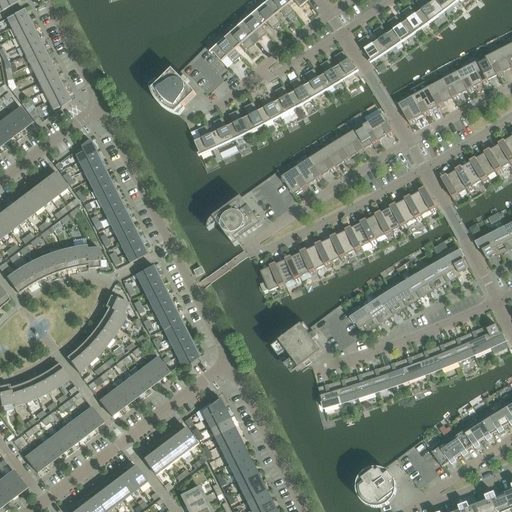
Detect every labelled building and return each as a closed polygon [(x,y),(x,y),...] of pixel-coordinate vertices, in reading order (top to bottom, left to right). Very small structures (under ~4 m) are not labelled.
[(20,3),(18,0),(0,0),(0,11),(2,10),(2,12),(20,3)] [(281,23),(275,16),(266,4),(262,0),(261,0),(254,6),(257,11),(252,16),(262,27),(267,23),(273,30),(281,23)] [(289,5),(284,0),(270,0),(266,4),(275,16),(281,12),(286,19),(294,12),(289,5)] [(445,12),(439,4),(436,1),(430,5),(426,0),(419,0),(416,3),(422,11),(425,15),(431,23),(445,12)] [(459,2),(457,0),(435,0),(436,1),(439,4),(445,12),(459,2)] [(431,23),(425,15),(422,11),(416,15),(410,7),(402,13),(408,21),(410,25),(416,33),(431,23)] [(29,20),(30,19),(27,15),(24,10),(6,19),(11,29),(29,20)] [(262,27),(252,16),(248,11),(240,18),(244,22),(238,27),(248,38),(254,34),(259,41),(267,34),(262,27)] [(416,33),(410,25),(408,21),(402,25),(396,17),(388,23),(393,31),(396,35),(402,43),(416,33)] [(34,29),(32,24),(31,24),(29,20),(11,29),(16,38),(34,29)] [(248,38),(238,27),(235,23),(227,29),(231,34),(225,39),(235,50),(240,45),(246,52),(254,45),(248,38)] [(402,43),(396,35),(393,31),(388,35),(382,27),(373,32),(379,41),(382,45),(388,53),(402,43)] [(38,38),(39,38),(37,33),(36,33),(34,29),(16,38),(20,47),(38,38)] [(235,50),(225,39),(221,34),(213,41),(215,43),(209,49),(222,62),(227,57),(233,64),(241,57),(235,50)] [(388,53),(382,45),(379,41),(373,45),(368,36),(359,42),(373,63),(388,53)] [(25,56),(43,47),(44,47),(41,42),(40,42),(38,38),(20,47),(25,56)] [(511,44),(503,49),(511,67),(511,44)] [(29,65),(47,56),(48,56),(46,51),(45,52),(43,47),(25,56),(29,65)] [(511,68),(511,67),(503,49),(488,57),(497,76),(499,79),(505,76),(503,73),(511,68)] [(357,73),(344,52),(335,57),(340,66),(334,70),(337,74),(342,82),(357,73)] [(52,66),(53,65),(50,60),(50,61),(47,56),(29,65),(34,75),(52,66)] [(497,76),(488,57),(473,64),(483,84),(484,87),(490,84),(488,81),(497,76)] [(342,82),(337,74),(334,70),(329,61),(320,66),(325,75),(319,78),(322,83),(327,91),(342,82)] [(483,84),(473,64),(458,72),(468,91),(469,95),(475,91),(474,88),(483,84)] [(39,84),(57,75),(57,74),(55,70),(54,70),(52,66),(34,75),(39,84)] [(327,91),(322,83),(319,78),(314,70),(305,75),(310,84),(304,87),(307,91),(312,100),(327,91)] [(176,115),(193,98),(197,95),(187,85),(190,82),(186,78),(183,81),(173,71),(153,91),(155,96),(157,101),(161,105),(165,109),(169,112),(174,114),(176,115)] [(468,91),(458,72),(443,80),(453,99),(455,102),(461,99),(459,96),(468,91)] [(61,84),(62,83),(60,79),(59,79),(57,75),(39,84),(43,93),(61,84)] [(307,91),(304,87),(299,78),(290,84),(295,92),(289,96),(291,100),(296,109),(312,100),(307,91)] [(453,99),(443,80),(428,88),(438,107),(440,110),(446,107),(444,104),(453,99)] [(48,102),(66,93),(67,93),(64,88),(63,88),(61,84),(43,93),(48,102)] [(296,109),(291,100),(289,96),(284,87),(275,92),(280,101),(274,104),(276,108),(281,117),(296,109)] [(438,107),(428,88),(418,94),(413,97),(424,115),(425,119),(431,115),(429,112),(438,107)] [(20,93),(16,89),(12,92),(15,97),(20,93)] [(23,98),(20,93),(15,97),(19,102),(23,98)] [(61,109),(70,102),(71,101),(69,97),(68,97),(66,93),(48,102),(53,112),(60,108),(61,109),(60,109),(61,109)] [(276,108),(274,104),(269,95),(260,100),(265,109),(258,112),(261,116),(265,125),(281,117),(276,108)] [(424,115),(413,97),(398,105),(411,127),(417,123),(415,120),(424,115)] [(30,107),(26,102),(21,105),(25,110),(30,107)] [(265,125),(261,116),(258,112),(254,103),(245,108),(249,117),(243,120),(245,124),(250,133),(265,125)] [(32,124),(20,109),(12,115),(23,130),(32,124)] [(250,133),(245,124),(243,120),(238,111),(229,115),(234,124),(227,128),(229,132),(234,141),(250,133)] [(395,136),(388,124),(382,114),(367,123),(379,141),(387,136),(389,140),(395,136)] [(23,130),(12,115),(3,121),(15,137),(23,130)] [(42,123),(38,118),(34,121),(38,127),(42,123)] [(234,141),(229,132),(227,128),(223,118),(214,123),(218,132),(212,135),(214,139),(218,148),(234,141)] [(15,137),(3,121),(0,123),(0,133),(7,143),(15,137)] [(381,145),(379,141),(367,123),(353,132),(364,150),(373,145),(375,148),(381,145)] [(218,148),(214,139),(212,135),(207,126),(198,130),(202,139),(195,142),(201,156),(218,148)] [(364,150),(353,132),(339,141),(350,159),(359,154),(361,157),(366,153),(364,150)] [(511,137),(499,145),(510,164),(511,166),(511,137)] [(97,154),(95,152),(96,151),(93,145),(92,145),(90,140),(80,147),(83,152),(75,156),(79,163),(97,154)] [(352,162),(350,159),(339,141),(324,150),(336,168),(345,163),(346,166),(352,162)] [(510,164),(499,145),(485,154),(496,173),(498,177),(504,173),(502,169),(510,164)] [(336,168),(324,150),(310,159),(322,177),(330,172),(332,175),(338,171),(336,168)] [(101,164),(99,159),(100,159),(98,154),(97,154),(79,163),(83,172),(101,164)] [(496,173),(485,154),(471,163),(482,182),(484,186),(490,182),(487,178),(496,173)] [(322,177),(310,159),(296,168),(308,186),(316,181),(318,184),(324,180),(322,177)] [(106,173),(104,168),(105,168),(102,163),(101,164),(83,172),(88,182),(106,173)] [(482,182),(471,163),(456,171),(467,190),(469,194),(475,191),(473,187),(482,182)] [(308,186),(296,168),(281,178),(294,196),(302,190),(304,193),(310,189),(308,186)] [(467,190),(456,171),(441,180),(455,203),(461,199),(458,195),(467,190)] [(110,182),(108,177),(109,177),(107,172),(106,173),(88,182),(93,191),(110,182)] [(68,188),(58,176),(56,173),(48,180),(59,195),(68,189),(67,188),(68,188)] [(59,195),(48,180),(40,186),(51,201),(59,195)] [(115,191),(113,187),(114,186),(111,181),(110,182),(93,191),(97,200),(115,191)] [(51,201),(40,186),(31,192),(43,207),(51,201)] [(439,212),(426,189),(411,197),(421,216),(430,211),(433,215),(439,212)] [(120,200),(117,196),(118,195),(116,190),(115,191),(97,200),(102,209),(120,200)] [(43,207),(31,192),(23,198),(35,213),(43,207)] [(421,216),(411,197),(405,201),(396,205),(407,224),(416,219),(418,224),(424,220),(421,216)] [(35,213),(23,198),(15,204),(26,220),(35,213)] [(262,225),(255,216),(242,198),(214,219),(234,246),(262,225)] [(124,209),(122,205),(123,205),(121,200),(120,200),(102,209),(106,218),(124,209)] [(26,220),(15,204),(7,211),(18,226),(26,220)] [(407,224),(396,205),(390,209),(382,213),(392,232),(401,228),(403,232),(409,229),(407,224)] [(72,218),(79,213),(76,209),(70,214),(72,218)] [(129,218),(127,214),(128,214),(125,209),(124,209),(106,218),(111,227),(129,218)] [(18,226),(7,211),(0,215),(0,218),(10,232),(18,226)] [(392,232),(382,213),(367,221),(377,240),(386,236),(388,240),(394,237),(392,232)] [(63,225),(70,220),(67,216),(60,221),(63,225)] [(10,232),(0,218),(0,235),(2,238),(10,232)] [(133,228),(131,223),(132,223),(130,218),(129,218),(111,227),(116,236),(133,228)] [(379,244),(377,240),(367,221),(361,224),(352,229),(362,248),(371,243),(373,248),(379,244)] [(53,232),(60,227),(57,224),(51,229),(53,232)] [(138,237),(136,232),(137,232),(134,227),(133,228),(116,236),(120,246),(138,237)] [(362,248),(352,229),(337,236),(347,256),(356,251),(358,255),(364,252),(362,248)] [(511,249),(511,242),(505,229),(491,236),(501,255),(508,252),(506,249),(510,248),(511,250),(511,249)] [(43,240),(50,235),(47,231),(41,236),(43,240)] [(143,246),(140,241),(141,241),(139,236),(138,237),(120,246),(125,255),(143,246)] [(347,256),(337,236),(322,243),(332,263),(341,259),(343,263),(349,260),(347,256)] [(501,255),(491,236),(477,243),(482,252),(483,252),(487,260),(496,255),(497,257),(501,255)] [(33,247),(40,242),(37,239),(31,244),(33,247)] [(332,263),(322,243),(307,251),(316,271),(325,266),(327,270),(334,267),(332,263)] [(147,255),(145,251),(146,250),(144,245),(143,246),(125,255),(130,264),(147,255)] [(23,256),(29,251),(26,247),(20,252),(23,256)] [(88,267),(87,250),(87,247),(74,249),(78,268),(88,267)] [(78,268),(74,249),(62,252),(67,271),(78,268)] [(100,269),(100,257),(99,249),(87,250),(88,267),(88,270),(100,269)] [(316,271),(307,251),(292,258),(301,278),(310,273),(312,278),(318,275),(316,271)] [(67,271),(62,252),(50,256),(57,274),(67,271)] [(469,269),(464,262),(465,261),(460,252),(446,260),(457,279),(461,276),(460,274),(469,269)] [(12,263),(19,258),(16,255),(9,260),(12,263)] [(57,274),(50,256),(39,260),(47,278),(57,274)] [(301,278),(292,258),(286,261),(277,265),(286,285),(295,281),(297,285),(303,282),(301,278)] [(47,278),(39,260),(28,266),(37,283),(47,278)] [(457,279),(446,260),(432,268),(443,286),(448,284),(446,282),(449,280),(450,282),(457,279)] [(286,285),(277,265),(261,272),(265,283),(261,285),(264,292),(269,290),(269,292),(279,288),(281,292),(288,289),(286,285)] [(37,283),(28,266),(17,272),(28,288),(34,284),(37,283)] [(158,276),(159,276),(156,271),(153,266),(135,275),(140,285),(158,276)] [(201,268),(198,269),(193,272),(196,277),(204,274),(201,268)] [(443,286),(432,268),(419,275),(430,294),(434,292),(433,290),(436,288),(437,290),(443,286)] [(28,288),(17,272),(7,279),(18,295),(28,288)] [(430,294),(419,275),(405,283),(417,302),(421,300),(419,298),(422,296),(424,298),(430,294)] [(145,294),(163,285),(161,280),(160,280),(158,276),(140,285),(145,294)] [(417,302),(405,283),(403,285),(400,281),(389,288),(392,292),(404,310),(407,308),(406,306),(409,304),(410,306),(416,302),(417,302)] [(167,294),(168,294),(166,289),(165,289),(163,285),(145,294),(149,303),(167,294)] [(10,301),(3,291),(0,287),(0,306),(1,308),(10,301)] [(404,310),(392,292),(378,300),(391,318),(394,316),(393,314),(396,312),(397,314),(403,311),(404,310)] [(172,303),(173,303),(170,298),(169,299),(167,294),(149,303),(154,312),(172,303)] [(123,315),(128,304),(121,301),(110,297),(105,308),(108,309),(123,315)] [(391,318),(378,300),(365,309),(377,327),(381,325),(379,323),(382,321),(384,323),(390,319),(391,318)] [(158,322),(176,312),(177,312),(175,307),(174,308),(172,303),(154,312),(158,322)] [(377,327),(365,309),(363,311),(359,306),(353,310),(356,315),(351,319),(359,329),(364,336),(368,334),(367,331),(369,329),(371,332),(377,328),(377,327)] [(120,328),(126,317),(123,315),(108,309),(103,318),(120,328)] [(163,331),(181,322),(182,321),(179,317),(176,312),(158,322),(163,331)] [(113,338),(120,328),(103,318),(97,327),(113,338)] [(168,340),(186,331),(186,330),(184,326),(183,326),(181,322),(163,331),(168,340)] [(325,351),(317,340),(318,338),(318,337),(318,336),(317,335),(315,335),(314,335),(313,335),(305,324),(277,345),(284,355),(287,352),(293,360),(290,362),(297,372),(325,351)] [(506,342),(501,333),(500,333),(496,325),(488,329),(486,327),(482,329),(491,349),(506,342)] [(113,338),(97,327),(90,336),(105,348),(113,338)] [(491,349),(482,329),(475,332),(477,334),(473,336),(472,333),(466,336),(475,356),(491,349)] [(190,340),(191,340),(189,335),(188,335),(186,331),(168,340),(172,349),(190,340)] [(105,348),(90,336),(83,344),(97,357),(105,348)] [(138,345),(145,340),(142,336),(136,341),(138,345)] [(475,356),(466,336),(459,339),(461,341),(457,343),(456,340),(450,343),(458,363),(475,356)] [(195,349),(196,349),(193,344),(192,344),(190,340),(172,349),(177,358),(195,349)] [(458,363),(450,343),(443,346),(444,348),(441,349),(440,347),(434,349),(442,370),(447,367),(458,363)] [(97,357),(83,344),(75,351),(88,365),(97,357)] [(128,352),(135,347),(132,344),(126,349),(128,352)] [(190,365),(199,358),(200,357),(198,353),(197,353),(195,349),(177,358),(182,368),(189,364),(190,365)] [(442,370),(434,349),(427,352),(428,355),(425,356),(424,353),(418,356),(425,376),(442,370)] [(88,365),(75,351),(66,358),(74,368),(78,374),(88,365)] [(118,360),(125,355),(122,351),(115,356),(118,360)] [(425,376),(418,356),(411,358),(412,361),(409,362),(408,359),(402,362),(409,382),(425,376)] [(167,371),(158,358),(157,358),(149,365),(161,380),(169,374),(167,371)] [(107,368),(114,363),(111,360),(105,365),(107,368)] [(409,382),(402,362),(395,364),(396,367),(392,368),(391,365),(385,367),(392,388),(409,382)] [(70,380),(65,374),(58,365),(49,371),(59,387),(70,380)] [(161,380),(149,365),(141,371),(152,386),(161,380)] [(97,376),(103,371),(101,367),(94,372),(97,376)] [(392,388),(385,367),(379,370),(378,370),(379,372),(376,373),(375,371),(369,373),(375,394),(381,392),(392,388)] [(59,387),(49,371),(39,377),(49,394),(59,387)] [(152,386),(141,371),(133,377),(144,392),(152,386)] [(375,394),(369,373),(362,375),(362,378),(359,379),(358,376),(352,378),(358,399),(375,394)] [(86,384),(93,379),(90,376),(83,380),(86,384)] [(49,394),(39,377),(30,381),(38,399),(49,394)] [(144,392),(133,377),(125,383),(136,398),(144,392)] [(358,399),(352,378),(345,381),(346,383),(343,384),(342,382),(335,383),(342,404),(347,403),(358,399)] [(38,399),(30,381),(20,385),(26,404),(38,399)] [(136,398),(125,383),(116,389),(128,405),(136,398)] [(342,404),(335,383),(328,386),(329,388),(326,389),(325,387),(318,388),(321,397),(320,397),(324,410),(342,404)] [(26,404),(20,385),(10,388),(13,405),(14,408),(26,404)] [(13,405),(10,388),(9,386),(0,387),(0,401),(1,407),(13,405)] [(71,396),(78,391),(75,387),(68,392),(71,396)] [(128,405),(116,389),(108,395),(120,411),(128,405)] [(60,404),(67,399),(64,395),(57,400),(60,404)] [(120,411),(108,395),(100,402),(109,415),(111,417),(120,411)] [(511,397),(504,402),(503,401),(503,402),(511,415),(511,397)] [(225,410),(220,401),(219,399),(202,413),(205,420),(225,410)] [(511,415),(503,402),(500,404),(503,408),(498,411),(496,412),(496,413),(494,414),(503,428),(510,424),(511,427),(511,415)] [(50,412),(56,407),(54,403),(47,408),(50,412)] [(101,421),(91,409),(83,415),(94,430),(103,424),(101,421)] [(503,428),(494,414),(491,409),(488,411),(488,412),(479,417),(491,436),(498,431),(501,437),(506,433),(503,428)] [(210,429),(229,419),(225,410),(205,420),(210,429)] [(39,420),(46,415),(43,411),(36,416),(39,420)] [(94,430),(83,415),(74,421),(86,436),(94,430)] [(494,441),(491,436),(479,417),(475,419),(467,425),(467,424),(479,443),(486,439),(489,444),(494,441)] [(29,428),(35,423),(33,419),(26,424),(29,428)] [(193,425),(189,419),(184,422),(189,428),(193,425)] [(214,438),(234,429),(229,419),(210,429),(214,438)] [(86,436),(74,421),(66,427),(78,443),(86,436)] [(479,443),(467,424),(463,427),(454,433),(467,451),(474,447),(477,452),(482,449),(479,443)] [(19,435),(26,430),(23,427),(16,432),(19,435)] [(78,443),(66,427),(58,433),(70,449),(78,443)] [(197,444),(188,432),(185,429),(177,435),(188,451),(197,444)] [(200,434),(196,429),(191,432),(195,437),(200,434)] [(219,447),(238,438),(234,429),(214,438),(219,447)] [(70,449),(58,433),(50,440),(62,455),(70,449)] [(467,451),(454,433),(451,435),(442,441),(455,459),(462,455),(465,460),(470,456),(467,451)] [(203,439),(200,434),(195,437),(199,442),(203,439)] [(188,451),(177,435),(169,442),(180,457),(188,451)] [(224,456),(243,447),(238,438),(219,447),(224,456)] [(62,455),(50,440),(42,446),(54,461),(62,455)] [(455,459),(442,441),(439,443),(430,450),(442,468),(450,463),(453,468),(458,464),(455,459)] [(180,457),(169,442),(161,448),(172,463),(180,457)] [(54,461),(42,446),(34,452),(45,467),(54,461)] [(228,466),(248,456),(243,447),(224,456),(228,466)] [(172,463),(161,448),(152,454),(164,469),(172,463)] [(45,467),(34,452),(25,458),(26,458),(25,459),(37,474),(45,467)] [(164,469),(152,454),(144,460),(146,463),(155,476),(156,475),(164,469)] [(233,475),(252,465),(248,456),(228,466),(233,475)] [(237,484),(257,474),(252,465),(233,475),(237,484)] [(147,482),(138,470),(135,467),(127,473),(139,488),(147,482)] [(395,494),(396,490),(396,487),(391,480),(393,478),(389,474),(388,473),(384,471),(381,470),(377,469),(373,470),(369,471),(366,473),(363,475),(360,478),(359,482),(358,486),(357,490),(358,492),(357,492),(358,496),(360,499),(362,503),(365,505),(368,507),(368,506),(372,507),(376,508),(380,508),(381,507),(385,506),(388,504),(391,501),(393,498),(395,494)] [(24,486),(13,472),(4,478),(18,496),(26,489),(24,486)] [(139,488),(127,473),(119,479),(130,495),(139,488)] [(242,493),(261,483),(257,474),(237,484),(242,493)] [(18,496),(4,478),(0,481),(0,489),(9,502),(18,496)] [(130,495),(119,479),(111,485),(122,501),(130,495)] [(247,502),(266,492),(261,483),(242,493),(247,502)] [(122,501),(111,485),(102,492),(114,507),(122,501)] [(203,497),(199,488),(181,497),(186,506),(203,497)] [(9,502),(0,489),(0,506),(1,508),(9,502)] [(511,510),(504,493),(495,497),(493,491),(489,493),(496,511),(505,511),(511,510)] [(107,511),(114,507),(102,492),(94,498),(104,511),(107,511)] [(251,511),(271,502),(266,492),(247,502),(251,511)] [(496,511),(489,493),(484,495),(487,500),(478,504),(480,511),(496,511)] [(197,511),(208,506),(203,497),(186,506),(189,511),(197,511)] [(104,511),(94,498),(86,504),(91,511),(104,511)] [(480,511),(478,504),(469,507),(467,501),(462,503),(465,511),(480,511)] [(272,511),(275,511),(271,502),(251,511),(250,511),(272,511)] [(465,511),(462,503),(458,505),(460,511),(456,511),(465,511)]
